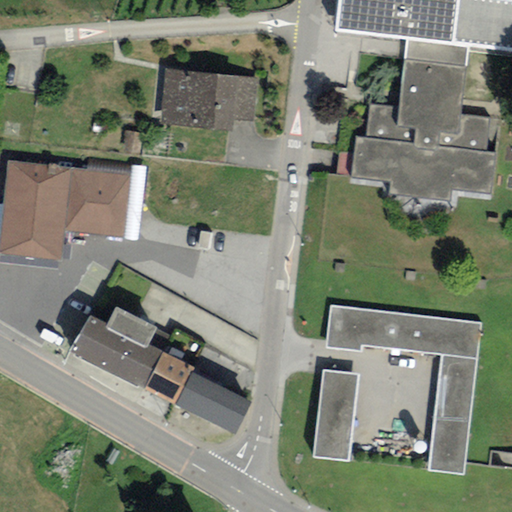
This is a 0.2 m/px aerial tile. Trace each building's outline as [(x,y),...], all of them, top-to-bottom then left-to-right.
[(489,119),(459,116),(465,65),(467,48),(511,53),(511,0),(336,0),(333,30),(408,39),(406,58),(401,109),(370,105),(367,138),(356,137),(351,177),(389,182),(388,194),(450,201),(451,188),(492,192),(496,152),(485,151),(489,119)] [(237,77),(164,70),(159,124),(231,132),(232,120),(237,77)] [(258,79),(237,77),(232,120),(253,122),(258,79)] [(144,134),(124,131),(120,154),(140,157),(144,134)] [(86,170),(8,161),(0,232),(0,253),(61,260),(65,230),(123,237),(131,164),(87,159),(86,170)] [(147,166),(131,164),(123,237),(123,240),(139,242),(147,166)] [(89,317),(69,351),(75,354),(73,357),(136,389),(138,386),(144,390),(163,353),(171,336),(157,329),(157,328),(117,307),(106,325),(89,317)] [(480,324),(331,307),(327,347),(361,352),(362,346),(441,356),(427,471),(462,475),(480,324)] [(194,367),(163,353),(144,390),(175,405),(192,372),(194,367)] [(359,374),(323,370),(313,456),(349,461),(359,374)] [(175,405),(234,435),(251,403),(192,372),(175,405)]
